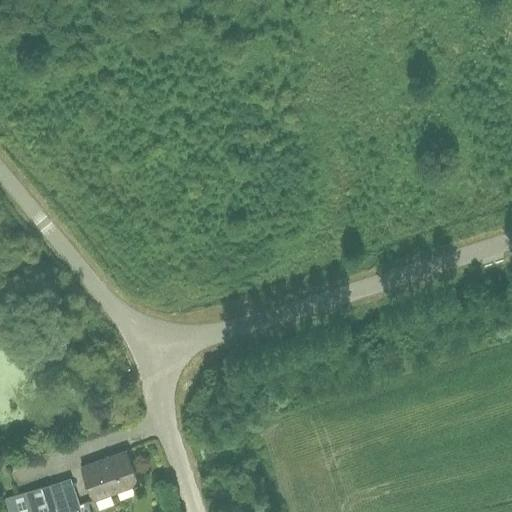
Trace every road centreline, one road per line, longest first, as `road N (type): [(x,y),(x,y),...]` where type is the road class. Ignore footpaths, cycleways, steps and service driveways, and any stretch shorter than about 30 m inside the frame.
road 1 (unclassified): [(158,347),(511,240)]
road 2 (unclassified): [(158,347),(118,316),(0,171)]
road 3 (unclassified): [(194,511),(158,403),(158,347)]
